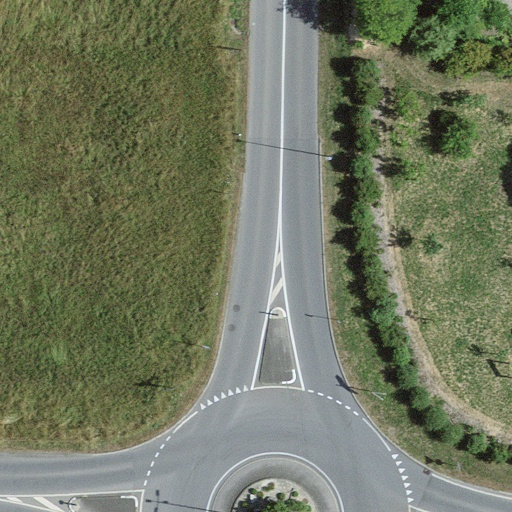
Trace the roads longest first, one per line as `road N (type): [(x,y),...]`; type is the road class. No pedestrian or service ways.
road 1 (secondary): [(285,0),(275,426)]
road 2 (secondary): [(275,426),(210,444),(185,467),(163,511)]
road 3 (secondary): [(382,511),(366,475),(341,450),(275,426)]
